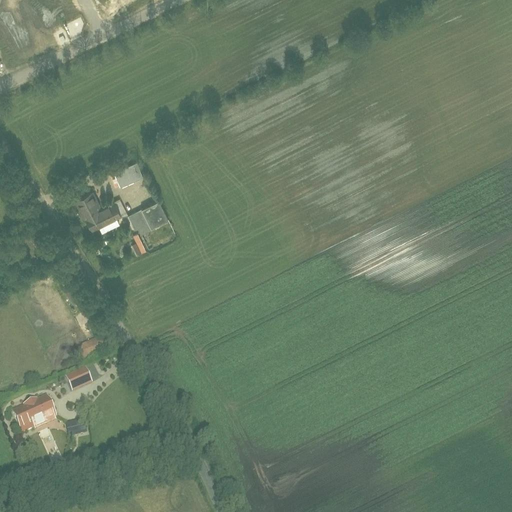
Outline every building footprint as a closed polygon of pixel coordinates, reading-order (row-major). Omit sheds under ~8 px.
[(137,162),(113,173),(121,189),(145,177),(137,162)] [(91,192),(74,201),(90,232),(123,214),(115,200),(100,209),(91,192)] [(159,200),(127,215),(138,236),(170,221),(159,200)] [(65,288),(74,302),(82,297),(75,288),(79,286),(75,281),(65,288)] [(78,345),(84,360),(112,350),(106,334),(78,345)] [(65,376),(72,392),(94,383),(87,367),(65,376)] [(49,395),(12,411),(22,434),(59,419),(49,395)] [(68,423),(69,437),(87,435),(86,421),(68,423)]
